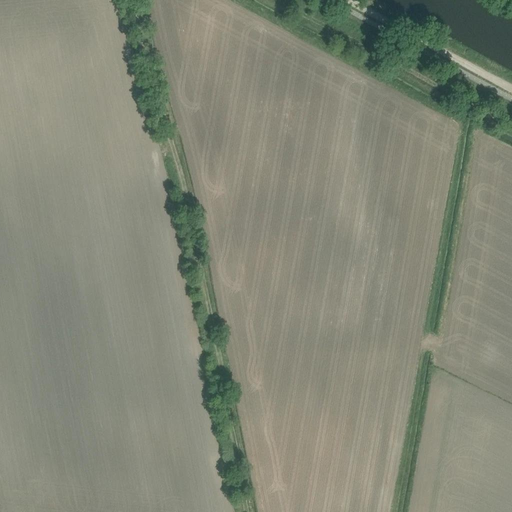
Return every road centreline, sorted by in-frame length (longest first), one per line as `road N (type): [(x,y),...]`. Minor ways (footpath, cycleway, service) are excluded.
road 1 (track): [(137,0),(199,238),(249,511)]
road 2 (track): [(511,84),(358,0)]
